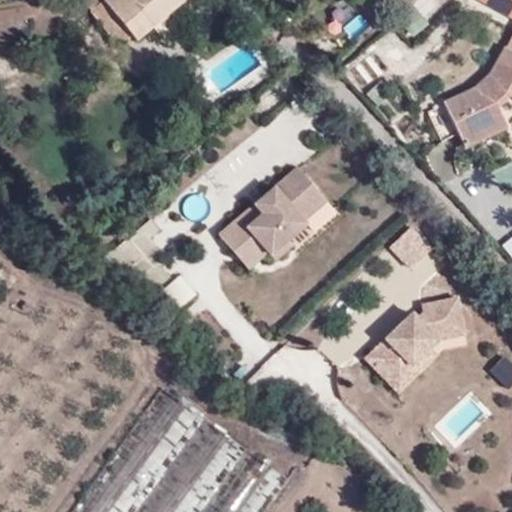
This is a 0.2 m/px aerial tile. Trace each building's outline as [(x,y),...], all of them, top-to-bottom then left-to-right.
[(134,41),(182,0),(80,0),(120,46),(130,37),(134,41)] [(348,0),(345,0),(330,9),(345,36),(364,25),(348,0)] [(377,0),(385,9),(391,4),(388,0),(377,0)] [(511,0),(477,0),(511,17),(511,39),(507,48),(505,47),(489,75),(474,89),(444,103),(464,146),(506,126),(497,106),(494,102),(504,92),(508,95),(511,97),(511,0)] [(391,68),(408,57),(394,34),(376,45),(391,68)] [(497,106),(508,95),(504,92),(494,102),(497,106)] [(298,134),(313,120),(294,98),(271,119),(303,153),(310,146),(298,134)] [(298,167),(218,235),(235,254),(255,238),(267,252),(274,260),(291,245),(287,240),(306,224),(303,221),(326,201),(298,167)] [(134,283),(164,258),(140,228),(106,255),(123,276),(134,283)] [(409,269),(429,250),(409,229),(389,247),(409,269)] [(511,233),(500,242),(511,258),(511,233)] [(267,252),(255,238),(235,254),(248,269),(267,252)] [(179,274),(164,284),(177,304),(192,294),(179,274)] [(422,308),(424,315),(419,320),(411,327),(406,322),(366,359),(390,385),(410,366),(412,368),(435,346),(439,343),(466,337),(458,300),(422,308)] [(419,320),(414,314),(406,322),(411,327),(419,320)] [(398,394),(443,354),(435,346),(412,368),(410,366),(390,385),(398,394)] [(271,511),(292,483),(165,390),(75,511),(271,511)]
